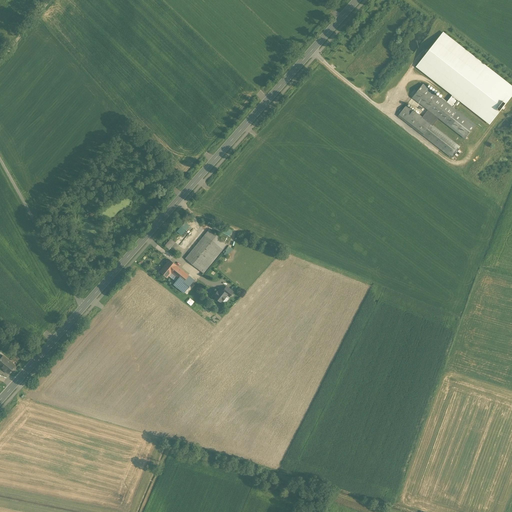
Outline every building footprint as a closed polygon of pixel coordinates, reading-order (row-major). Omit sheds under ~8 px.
[(458,100),(489,124),(511,94),(511,85),(443,31),(415,66),(452,94),(458,100)] [(465,139),(475,126),(452,108),(445,102),(423,85),(412,98),(428,111),(423,118),(407,105),(398,116),(451,157),(459,147),(433,126),(439,119),(465,139)] [(452,94),(445,102),(452,108),(458,100),(452,94)] [(181,205),(190,195),(188,193),(179,204),(181,205)] [(185,222),(177,231),(181,235),(189,226),(185,222)] [(215,222),(213,228),(231,235),(233,229),(215,222)] [(209,230),(185,259),(203,273),(227,244),(209,230)] [(165,246),(169,249),(175,243),(171,239),(165,246)] [(224,254),(227,256),(233,248),(230,246),(224,254)] [(193,281),(171,261),(161,272),(166,277),(171,272),(178,278),(173,284),(183,293),(193,281)] [(233,292),(226,287),(223,291),(227,294),(227,295),(229,296),(233,292)] [(215,295),(214,297),(221,302),(227,295),(227,294),(223,291),(220,289),(218,292),(217,291),(215,294),(215,295)] [(4,354),(0,358),(0,367),(8,374),(16,365),(4,354)]
